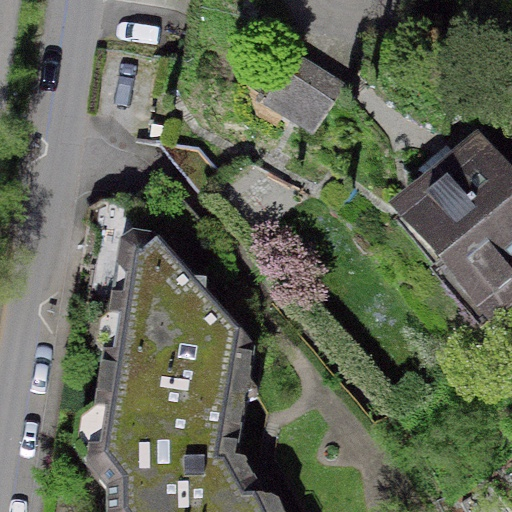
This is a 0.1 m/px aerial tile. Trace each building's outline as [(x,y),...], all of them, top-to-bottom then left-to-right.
[(296,57),(265,108),(313,138),(345,87),(321,72),(296,57)] [(353,290),(316,247),(297,263),(198,149),(185,147),(181,172),(205,199),(203,200),(261,266),(280,249),(294,265),(274,283),(293,304),(311,326),(331,308),(351,330),(343,337),(331,322),(318,334),(391,418),(397,413),(396,412),(413,397),(334,306),(353,290)] [(435,195),(423,205),(421,221),(431,232),(433,232),(503,315),(511,307),(511,198),(479,160),(458,177),(438,195),(435,195)] [(205,331),(222,317),(204,297),(205,287),(195,287),(188,278),(154,239),(132,236),(119,245),(116,267),(125,280),(122,300),(111,299),(109,317),(205,331)] [(102,361),(259,384),(262,363),(242,340),(222,317),(205,331),(109,317),(102,361)] [(279,511),(278,510),(271,506),(266,506),(255,487),(244,468),(237,467),(242,436),(247,405),(257,396),(259,384),(102,361),(86,469),(98,485),(106,496),(105,511),(279,511)]
